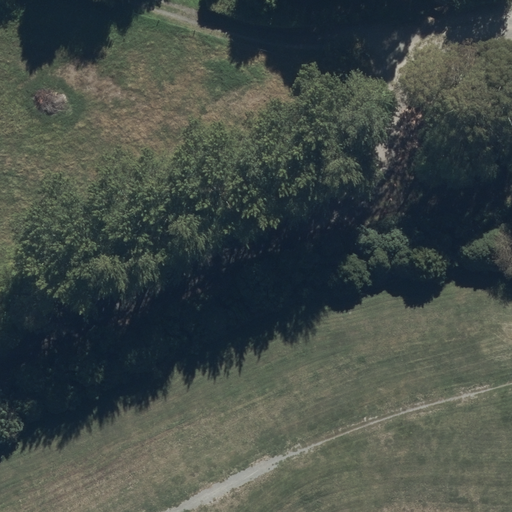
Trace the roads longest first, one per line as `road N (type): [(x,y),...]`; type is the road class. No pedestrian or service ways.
road 1 (track): [(511,191),(386,202),(289,234),(0,359)]
road 2 (track): [(511,23),(350,40),(283,38),(149,0)]
road 3 (track): [(407,36),(392,88),(386,202)]
